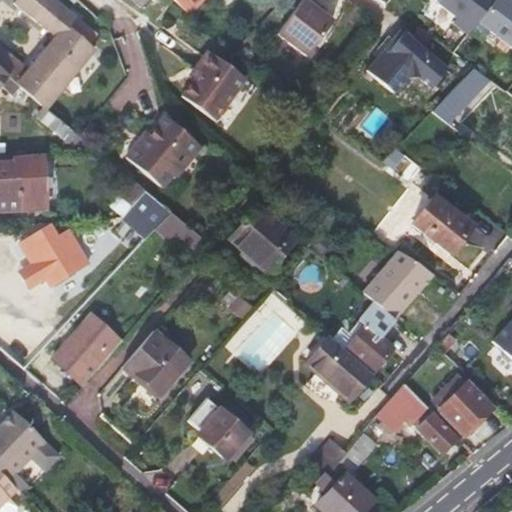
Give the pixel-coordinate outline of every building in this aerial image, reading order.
[(27,71),(0,48),(0,74),(25,95),(42,110),(45,112),(96,52),(67,27),(75,19),(51,0),(17,0),(14,5),(55,38),(27,71)] [(128,0),(139,9),(147,0),(128,0)] [(170,0),(185,15),(200,0),(170,0)] [(302,0),(275,36),(304,59),(331,24),(314,11),(319,6),(311,0),(302,0)] [(492,0),(475,23),(511,50),(511,7),(502,0),(492,0)] [(387,48),(401,33),(398,29),(384,45),(387,48)] [(444,71),(401,33),(387,48),(384,45),(362,69),(388,93),(401,79),(413,78),(426,90),(444,71)] [(197,76),(190,87),(180,101),(212,124),(243,80),(205,52),(192,71),(197,76)] [(474,66),(434,109),(451,125),(491,82),(474,66)] [(184,82),(190,87),(197,76),(192,71),(184,82)] [(21,100),(25,95),(0,74),(0,85),(4,89),(2,91),(9,98),(12,94),(21,100)] [(73,149),(79,140),(45,112),(42,110),(36,117),(73,149)] [(199,150),(165,122),(142,150),(138,146),(124,163),(161,192),(174,176),(176,178),(199,150)] [(391,170),(403,156),(393,149),(380,162),(391,170)] [(0,214),(46,210),(42,154),(12,158),(13,163),(0,163),(0,214)] [(114,193),(131,207),(143,193),(126,179),(114,193)] [(123,218),(147,238),(162,223),(169,214),(143,193),(131,207),(123,218)] [(432,196),(409,225),(448,255),(470,227),(432,196)] [(294,239),(256,206),(224,242),(264,275),(294,239)] [(162,223),(197,255),(206,244),(169,214),(162,223)] [(28,269),(35,284),(47,278),(50,285),(83,266),(63,232),(53,238),(46,228),(24,240),(37,263),(28,269)] [(386,245),(351,287),(371,305),(393,323),(430,275),(386,245)] [(28,289),(35,284),(28,269),(20,274),(28,289)] [(238,296),(227,307),(241,320),(251,307),(238,296)] [(363,325),(341,352),(369,377),(393,349),(380,338),(393,323),(371,305),(358,320),(363,325)] [(51,362),(82,389),(85,386),(120,344),(89,317),(51,362)] [(511,318),(489,343),(511,364),(511,318)] [(187,363),(152,334),(120,370),(155,400),(187,363)] [(434,347),(443,355),(451,345),(443,337),(434,347)] [(341,352),(326,338),(305,364),(348,402),(369,377),(341,352)] [(454,393),(444,403),(437,411),(463,437),(490,409),(464,383),(454,393)] [(439,454),(455,438),(402,385),(391,397),(387,403),(376,415),(393,431),(404,420),(439,454)] [(440,399),(444,403),(454,393),(450,389),(440,399)] [(247,434),(218,408),(206,398),(186,421),(198,432),(195,435),(225,461),(247,434)] [(26,490),(11,476),(28,458),(43,472),(57,457),(10,414),(0,425),(0,477),(7,484),(20,496),(26,490)] [(373,445),(360,435),(343,454),(334,464),(344,473),(348,476),(373,445)] [(343,454),(327,439),(306,464),(310,469),(311,469),(322,479),(334,464),(343,454)] [(250,469),(242,463),(210,502),(218,508),(250,469)] [(343,475),(344,473),(334,464),(322,479),(314,488),(323,497),(314,504),(314,505),(321,511),(362,511),(372,503),(343,475)] [(0,477),(0,511),(15,511),(12,508),(12,507),(0,495),(0,491),(7,484),(0,477)] [(7,484),(0,491),(0,495),(12,507),(22,498),(20,496),(7,484)] [(323,497),(314,488),(307,497),(314,504),(323,497)]
